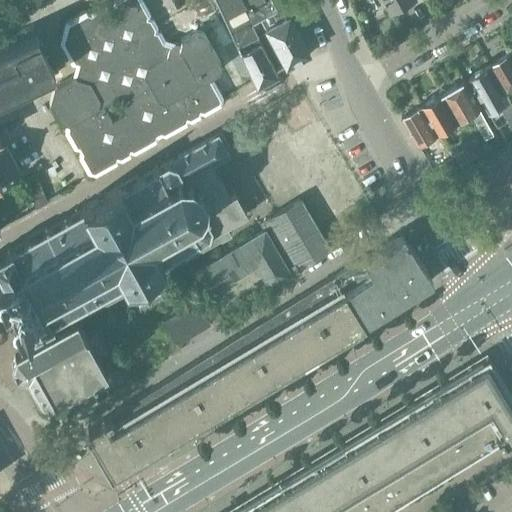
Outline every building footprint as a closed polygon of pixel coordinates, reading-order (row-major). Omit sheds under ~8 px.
[(204,32),(195,30),(180,38),(181,43),(175,41),(168,45),(160,30),(156,29),(157,25),(152,17),(149,16),(150,12),(142,0),(113,0),(112,5),(105,3),(90,11),(85,10),(65,21),(59,41),(71,63),(79,65),(75,76),(72,75),(54,86),(49,103),(59,122),(67,124),(65,131),(74,147),(81,149),(79,156),(88,172),(96,174),(117,162),(118,158),(122,159),(130,155),(131,151),(135,152),(156,140),(157,136),(162,134),(166,135),(187,123),(188,119),(192,120),(200,116),(201,112),(205,113),(220,104),(223,96),(211,75),(218,71),(221,62),(204,32)] [(248,21),(258,15),(282,2),(280,0),(216,0),(230,31),(248,21)] [(309,52),(282,2),(258,15),(285,64),(287,63),(291,64),(299,60),(300,56),(309,52)] [(248,21),(230,31),(236,43),(255,84),(277,72),(248,21)] [(0,96),(53,71),(35,33),(0,49),(0,96)] [(507,93),(511,90),(511,51),(491,64),(507,93)] [(501,105),(511,124),(511,101),(507,93),(490,64),(470,76),(490,112),(501,105)] [(464,79),(444,91),(461,119),(472,113),(486,138),(495,132),(464,79)] [(443,92),(423,103),(440,132),(461,119),(444,91),(443,92)] [(440,132),(423,103),(402,116),(419,144),(440,132)] [(225,147),(229,145),(221,131),(217,133),(217,132),(217,133),(217,132),(215,133),(216,133),(166,161),(165,161),(165,162),(158,166),(156,163),(154,164),(155,167),(139,176),(137,174),(135,175),(118,185),(118,184),(116,186),(84,204),(83,204),(81,205),(82,205),(81,206),(82,208),(66,217),(65,214),(62,216),(64,218),(47,227),(46,225),(44,226),(27,236),(27,235),(25,237),(26,239),(10,249),(8,246),(6,247),(8,250),(0,254),(0,279),(0,306),(4,314),(9,311),(12,316),(16,317),(21,315),(32,333),(43,327),(48,335),(15,354),(11,363),(17,373),(27,377),(42,404),(67,390),(77,405),(95,395),(94,393),(112,382),(105,369),(97,355),(108,349),(95,327),(85,333),(77,319),(175,264),(183,259),(230,233),(230,232),(229,232),(225,225),(244,214),(245,214),(246,214),(246,213),(245,212),(233,190),(232,189),(232,188),(231,189),(231,190),(227,192),(226,190),(234,185),(226,173),(219,177),(210,162),(226,152),(227,153),(228,153),(228,152),(228,151),(227,151),(225,147)] [(454,154),(453,154),(459,163),(458,164),(460,167),(480,155),(480,154),(481,153),(472,138),(472,139),(470,135),(449,147),(454,154)] [(0,149),(0,183),(19,171),(6,147),(0,149)] [(459,163),(453,154),(439,163),(444,172),(458,164),(459,163)] [(24,182),(35,208),(47,201),(36,175),(24,182)] [(194,267),(209,291),(210,291),(214,299),(221,295),(224,300),(253,282),(251,278),(260,272),(268,287),(299,269),(298,268),(329,248),(299,198),(260,221),(263,227),(194,267)] [(108,467),(440,290),(408,230),(364,254),(373,270),(344,286),(340,278),(134,388),(140,400),(87,429),(108,467)] [(195,301),(185,307),(198,329),(208,323),(195,301)] [(185,307),(175,314),(188,336),(198,329),(185,307)] [(188,336),(175,314),(164,320),(178,342),(188,336)] [(511,395),(494,362),(208,511),(379,511),(511,442),(511,395)]
